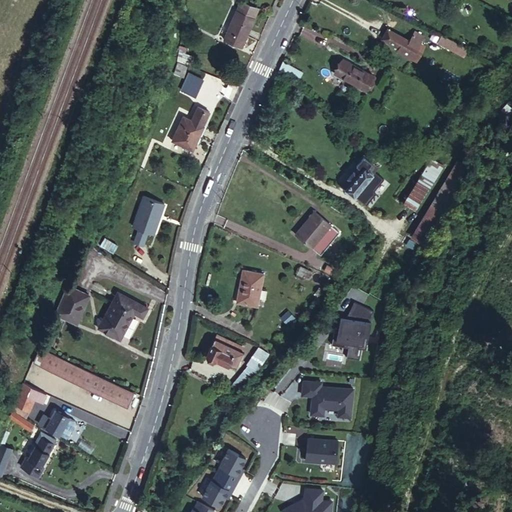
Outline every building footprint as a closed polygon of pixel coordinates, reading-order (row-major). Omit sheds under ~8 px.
[(253,18),(258,8),(240,1),(236,11),(253,18)] [(241,47),(253,18),(236,11),(223,39),(241,47)] [(397,50),(411,58),(423,37),(414,32),(409,41),(386,29),(381,38),(398,48),(397,50)] [(438,42),(463,56),(466,50),(441,36),(438,42)] [(194,58),(185,55),(186,49),(179,47),(177,61),(191,65),(194,58)] [(366,90),(374,76),(343,59),(335,73),(366,90)] [(303,72),(282,61),(279,69),(299,80),(303,72)] [(174,74),(182,77),(186,67),(178,63),(174,74)] [(183,116),(171,141),(192,150),(203,126),(203,125),(209,112),(198,106),(191,120),(183,116)] [(361,169),(345,188),(354,196),(377,167),(363,155),(356,164),(357,166),(361,169)] [(415,210),(443,165),(431,159),(404,203),(415,210)] [(426,247),(471,170),(458,161),(411,238),(426,247)] [(345,188),(361,169),(357,166),(341,185),(345,188)] [(164,203),(143,196),(132,227),(140,229),(147,232),(153,234),(157,223),(155,222),(158,213),(160,214),(164,203)] [(308,221),(297,235),(320,254),(338,232),(313,211),(306,220),(308,221)] [(147,232),(140,229),(135,242),(143,245),(147,232)] [(421,271),(414,266),(426,247),(411,238),(407,235),(401,245),(398,243),(392,253),(393,253),(389,259),(407,270),(418,277),(421,271)] [(117,246),(106,239),(102,246),(113,253),(117,246)] [(393,253),(392,253),(379,245),(355,286),(368,294),(369,292),(388,303),(407,270),(389,259),(393,253)] [(312,272),(300,266),(296,273),(303,277),(308,279),(312,272)] [(262,274),(242,269),(239,288),(240,288),(237,302),(256,306),(258,298),(259,289),(262,274)] [(77,324),(89,295),(67,286),(58,305),(69,310),(65,319),(77,324)] [(319,296),(323,291),(319,287),(315,293),(319,296)] [(259,289),(258,298),(264,299),(266,290),(259,289)] [(142,317),(147,308),(117,291),(102,320),(99,318),(98,320),(97,324),(99,325),(98,327),(119,339),(134,312),(142,317)] [(65,319),(69,310),(58,305),(55,314),(65,319)] [(369,305),(347,305),(341,319),(335,318),(334,330),(331,329),(329,343),(343,345),(343,342),(348,343),(347,354),(345,354),(345,355),(358,356),(359,344),(364,345),(367,317),(364,317),(369,305)] [(245,347),(216,334),(214,338),(243,352),(245,347)] [(243,352),(214,338),(206,355),(228,365),(229,364),(236,367),(243,352)] [(256,370),(268,353),(258,347),(247,364),(248,365),(256,370)] [(127,407),(133,392),(40,348),(33,362),(127,407)] [(239,392),(256,370),(248,365),(231,385),(239,392)] [(321,382),(304,380),(302,394),(314,396),(314,399),(313,399),(311,414),(323,415),(324,408),(339,409),(338,416),(350,417),(353,390),(320,386),(321,382)] [(38,390),(23,384),(15,404),(29,411),(38,390)] [(26,419),(29,411),(15,404),(12,410),(26,419)] [(75,420),(55,409),(48,420),(46,419),(44,422),(47,423),(45,427),(64,438),(67,437),(76,423),(75,420)] [(17,416),(14,421),(23,427),(26,421),(17,416)] [(42,465),(56,440),(43,432),(28,457),(26,456),(21,465),(38,476),(43,466),(42,465)] [(338,441),(308,438),(305,460),(335,464),(338,441)] [(11,451),(0,446),(0,467),(3,469),(4,469),(11,451)] [(220,465),(216,473),(232,481),(236,474),(240,476),(244,468),(240,467),(245,457),(228,448),(219,464),(220,465)] [(232,481),(216,473),(212,480),(211,479),(202,496),(219,505),(224,496),(228,498),(232,491),(228,489),(232,481)] [(298,504),(294,503),(282,510),(283,511),(330,511),(332,502),(322,501),(323,491),(305,488),(304,499),(302,499),(302,501),(298,504)] [(212,511),(214,510),(197,501),(193,508),(192,508),(189,511),(212,511)]
